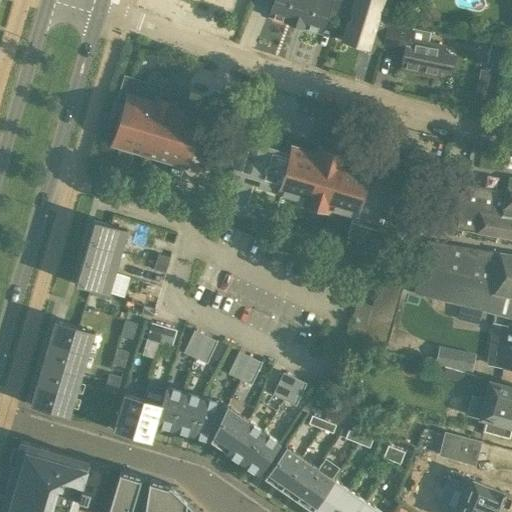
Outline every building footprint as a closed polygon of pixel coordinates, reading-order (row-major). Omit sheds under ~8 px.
[(294,25),(302,0),(273,0),(268,16),(294,25)] [(329,0),(302,0),(294,25),(319,33),(329,0)] [(343,40),(366,47),(376,18),(377,12),(386,15),(390,0),(371,0),(370,4),(369,3),(359,12),(353,10),(343,40)] [(442,53),(443,47),(428,43),(431,32),(413,28),(413,29),(388,23),(383,47),(403,51),(399,69),(436,78),(438,71),(448,73),(452,55),(442,53)] [(503,48),(489,45),(486,63),(491,64),(489,72),(498,74),(503,48)] [(155,98),(158,87),(125,77),(119,97),(116,96),(110,113),(121,116),(113,145),(184,166),(199,117),(174,110),(175,104),(155,98)] [(223,207),(243,213),(246,204),(274,212),(280,191),(303,198),(302,203),(327,210),(329,205),(352,212),(346,232),(385,244),(393,215),(387,213),(395,189),(363,179),(366,169),(342,162),(344,155),(318,147),(316,154),(292,147),(289,157),(242,142),(223,207)] [(131,154),(118,150),(114,162),(128,166),(131,154)] [(506,191),(437,181),(432,197),(466,203),(511,211),(511,176),(508,176),(506,191)] [(511,211),(466,203),(432,197),(425,222),(461,229),(461,231),(511,239),(511,211)] [(93,220),(87,241),(120,251),(126,229),(93,220)] [(267,239),(278,242),(281,234),(269,231),(267,239)] [(87,241),(81,262),(114,272),(120,251),(87,241)] [(413,294),(499,317),(504,296),(511,297),(511,255),(438,243),(437,248),(426,245),(413,294)] [(318,245),(314,257),(322,259),(326,247),(318,245)] [(390,280),(415,285),(421,255),(410,253),(406,269),(393,267),(390,280)] [(155,261),(167,265),(169,257),(158,254),(155,261)] [(167,265),(155,261),(153,269),(165,273),(167,265)] [(114,272),(81,262),(74,284),(107,294),(114,272)] [(365,327),(389,333),(401,283),(378,277),(365,327)] [(140,313),(152,316),(154,308),(143,305),(140,313)] [(49,341),(42,362),(80,373),(93,331),(55,320),(49,341)] [(124,320),(122,328),(134,331),(136,323),(124,320)] [(161,335),(164,326),(151,322),(146,339),(159,342),(161,335)] [(489,351),(503,353),(501,366),(511,367),(511,325),(493,323),(489,351)] [(164,326),(161,335),(173,338),(176,330),(164,326)] [(134,331),(122,328),(120,335),(131,339),(134,331)] [(205,335),(193,330),(183,352),(194,358),(205,335)] [(205,335),(194,358),(206,363),(216,341),(205,335)] [(114,356),(125,359),(128,351),(116,348),(114,356)] [(238,351),(227,373),(240,379),(250,357),(238,351)] [(125,359),(114,356),(111,364),(123,367),(125,359)] [(250,357),(240,379),(250,384),(261,362),(250,357)] [(80,373),(42,362),(30,405),(67,416),(80,373)] [(471,387),(474,374),(449,368),(446,379),(471,387)] [(284,400),(295,378),(282,372),(272,394),(284,400)] [(106,381),(118,384),(120,376),(109,373),(106,381)] [(306,383),(295,378),(284,400),(295,405),(306,383)] [(118,384),(106,381),(104,389),(116,392),(118,384)] [(471,415),(486,419),(483,430),(507,437),(510,426),(511,426),(511,387),(488,381),(484,396),(477,394),(471,415)] [(165,386),(160,403),(155,423),(172,428),(183,392),(165,386)] [(131,435),(142,398),(123,392),(112,429),(131,435)] [(183,392),(172,428),(191,434),(201,397),(183,392)] [(201,397),(191,434),(209,439),(225,404),(201,397)] [(142,398),(131,435),(150,440),(155,423),(160,403),(142,398)] [(225,404),(209,439),(225,450),(247,419),(225,404)] [(323,420),(311,415),(308,423),(320,428),(323,420)] [(247,419),(225,450),(241,461),(263,430),(247,419)] [(323,420),(320,428),(332,433),(335,425),(323,420)] [(0,511),(253,511),(227,494),(211,489),(212,481),(30,427),(26,441),(20,439),(17,449),(12,447),(8,461),(13,462),(3,495),(0,493),(0,511)] [(263,430),(241,461),(257,473),(261,467),(279,441),(263,430)] [(360,434),(348,430),(344,438),(357,443),(360,434)] [(445,431),(439,455),(473,465),(480,441),(445,431)] [(360,434),(357,443),(369,448),(372,439),(360,434)] [(279,488),(301,456),(284,445),(262,476),(279,488)] [(387,445),(382,457),(391,461),(396,449),(387,445)] [(404,452),(396,449),(391,461),(399,464),(404,452)] [(301,456),(279,488),(295,499),(317,467),(301,456)] [(317,467),(295,499),(311,509),(332,478),(317,467)] [(454,468),(443,498),(440,506),(455,511),(504,511),(511,495),(472,480),(470,483),(465,481),(467,476),(485,483),(486,479),(465,470),(464,472),(454,468)] [(332,478),(311,509),(314,511),(332,511),(348,489),(332,478)] [(355,511),(364,500),(348,489),(332,511),(355,511)] [(364,500),(355,511),(379,511),(381,511),(364,500)]
